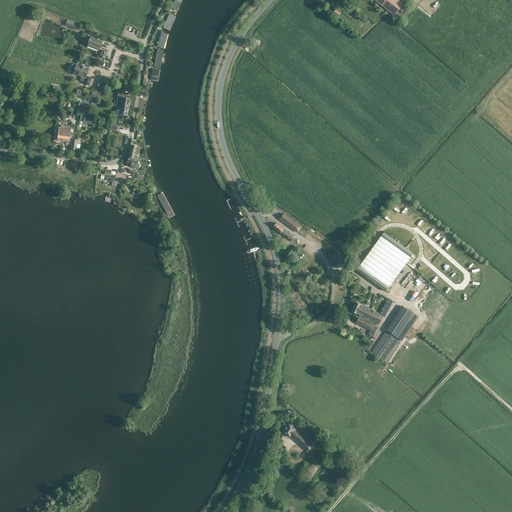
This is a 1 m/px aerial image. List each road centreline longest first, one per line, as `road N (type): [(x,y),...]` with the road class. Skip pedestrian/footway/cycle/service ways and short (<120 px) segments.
road 1 (unclassified): [(0,149),(119,159),(147,43),(167,0)]
road 2 (track): [(511,408),(463,366),(455,370),(329,511)]
road 3 (secondary): [(257,212),(225,151),(218,95),(236,43),(270,0)]
road 4 (unclassified): [(277,336),(328,311),(333,273),(309,243),(257,212)]
road 5 (secondary): [(225,511),(260,437),(277,336)]
road 6 (secondary): [(277,336),(279,267),(257,212)]
